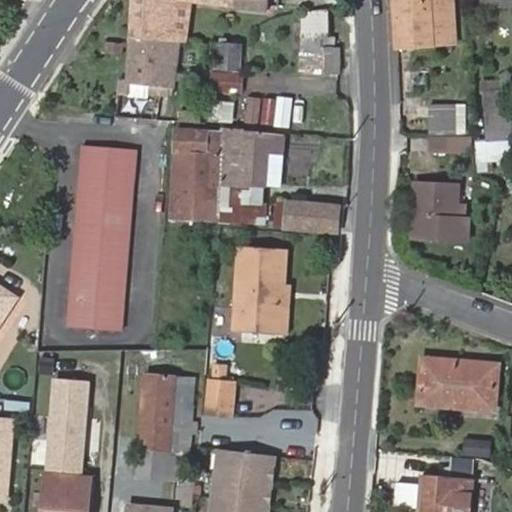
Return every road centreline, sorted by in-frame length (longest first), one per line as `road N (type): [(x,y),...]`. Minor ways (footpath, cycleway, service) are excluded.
road 1 (tertiary): [(367,282),(376,125),(368,0)]
road 2 (tertiary): [(347,511),(367,282)]
road 3 (residential): [(367,282),(398,285),(511,327)]
road 4 (secondary): [(0,113),(71,0)]
